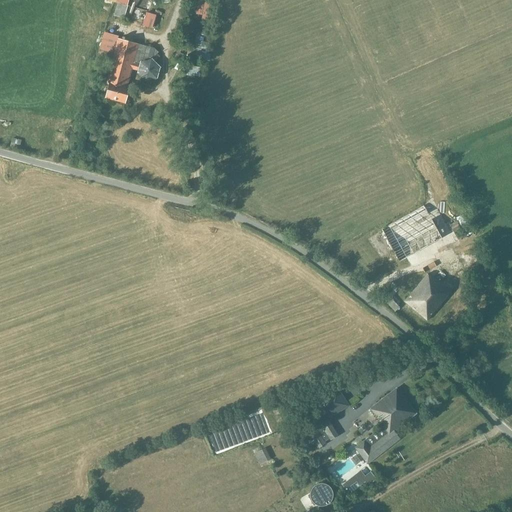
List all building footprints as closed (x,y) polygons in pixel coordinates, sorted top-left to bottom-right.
[(117,2),(113,17),(124,20),(128,6),(127,5),(128,0),(105,0),(115,3),(115,1),(117,2)] [(197,0),(196,14),(198,14),(202,14),(201,19),(207,20),(210,2),(198,0),(197,0)] [(201,41),(203,35),(207,36),(208,28),(200,27),(201,22),(192,20),(191,26),(183,25),(183,32),(196,34),(196,36),(194,41),(196,42),(192,57),(205,60),(208,43),(201,41)] [(138,44),(118,38),(118,36),(103,32),(96,60),(111,63),(105,84),(108,84),(105,98),(125,104),(130,86),(127,86),(132,68),(137,70),(137,74),(145,83),(158,79),(160,67),(151,59),(154,49),(147,46),(138,44)] [(182,75),(199,77),(200,68),(183,65),(182,75)] [(88,163),(87,169),(96,171),(97,164),(88,163)] [(382,230),(399,261),(441,238),(424,207),(382,230)] [(474,232),(465,213),(456,218),(465,236),(474,232)] [(448,223),(458,241),(465,237),(455,219),(448,223)] [(404,302),(426,321),(454,289),(445,281),(441,285),(434,279),(433,280),(427,275),(404,302)] [(318,400),(330,417),(349,406),(337,388),(335,389),(320,398),(318,400)] [(400,439),(396,435),(394,431),(416,414),(396,389),(371,409),(376,416),(375,417),(383,427),(355,448),(367,464),(400,439)] [(324,442),(329,439),(330,440),(338,435),(329,421),(321,426),(321,427),(316,430),(316,429),(307,434),(317,448),(325,443),(324,442)] [(254,454),(259,464),(269,460),(264,450),(254,454)] [(321,484),(320,484),(319,484),(318,485),(317,485),(316,485),(316,486),(315,486),(314,487),(313,487),(313,488),(312,488),(312,489),(312,490),(311,490),(311,491),(311,492),(311,493),(310,493),(310,494),(310,495),(310,496),(310,497),(311,498),(311,499),(311,500),(312,500),(312,501),(312,502),(313,502),(313,503),(314,503),(315,504),(316,505),(317,505),(318,505),(318,506),(319,506),(320,506),(321,506),(322,506),(323,506),(324,506),(325,505),(326,505),(327,505),(327,504),(328,504),(328,503),(329,503),(330,502),(331,501),(331,500),(331,499),(332,499),(332,498),(332,497),(332,496),(332,495),(332,494),(332,493),(332,492),(332,491),(331,491),(331,490),(331,489),(330,489),(330,488),(329,488),(329,487),(328,487),(328,486),(327,486),(326,485),(325,485),(324,485),(324,484),(323,484),(322,484),(321,484)]
